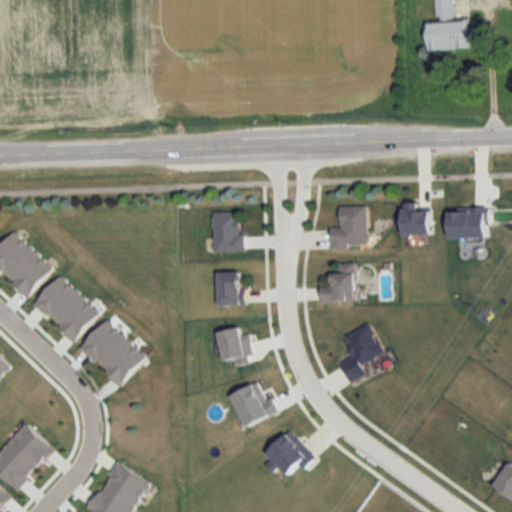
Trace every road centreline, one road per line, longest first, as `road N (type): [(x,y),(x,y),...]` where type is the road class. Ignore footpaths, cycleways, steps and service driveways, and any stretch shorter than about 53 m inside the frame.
road 1 (tertiary): [(0,159),(511,143)]
road 2 (residential): [(285,249),(291,338),(312,391),(351,436),(457,511)]
road 3 (residential): [(0,316),(71,380),(92,419),(85,458),(36,511)]
